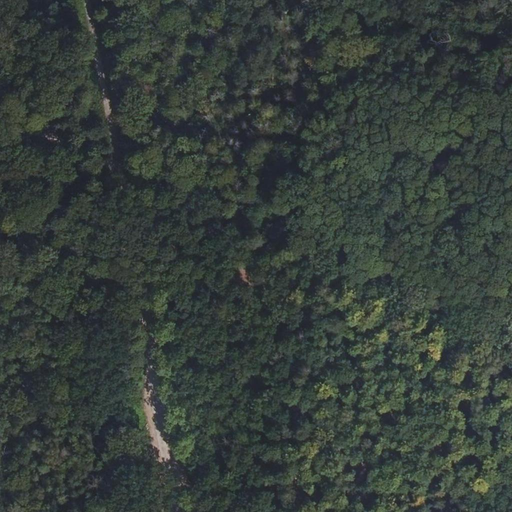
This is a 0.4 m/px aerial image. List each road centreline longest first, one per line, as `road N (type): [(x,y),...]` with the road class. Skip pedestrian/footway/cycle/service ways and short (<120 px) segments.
road 1 (track): [(511,342),(118,165)]
road 2 (track): [(118,165),(87,0)]
road 3 (track): [(118,165),(0,116)]
